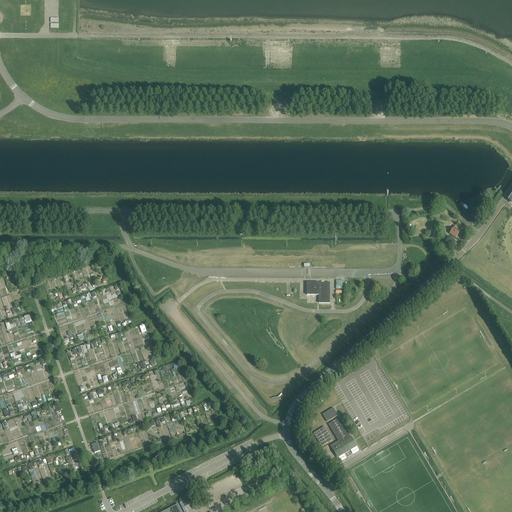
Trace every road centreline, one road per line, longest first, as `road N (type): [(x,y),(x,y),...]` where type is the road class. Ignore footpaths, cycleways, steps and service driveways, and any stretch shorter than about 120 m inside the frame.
road 1 (unclassified): [(511,126),(74,119),(23,98)]
road 2 (unclassified): [(286,424),(299,399),(479,235),(511,187)]
road 3 (unclassified): [(123,511),(286,435)]
road 4 (unclassified): [(286,424),(252,407),(170,308)]
